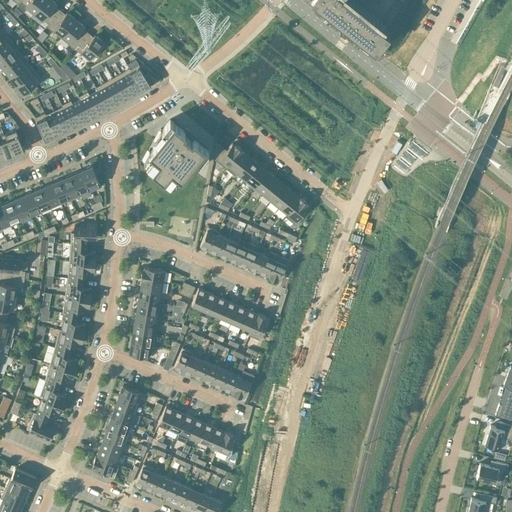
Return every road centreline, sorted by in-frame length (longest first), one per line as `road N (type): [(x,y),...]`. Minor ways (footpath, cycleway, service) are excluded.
road 1 (residential): [(352,213),(287,401),(262,511)]
road 2 (residential): [(352,213),(186,81)]
road 3 (unknown): [(379,150),(334,127),(235,40)]
road 4 (residential): [(267,291),(173,247),(120,235)]
road 5 (residential): [(439,511),(479,366)]
road 6 (residential): [(233,408),(104,351)]
road 7 (residential): [(406,93),(352,213)]
road 8 (residential): [(186,81),(87,0)]
road 9 (residential): [(59,469),(104,351)]
road 10 (residential): [(186,81),(276,0)]
